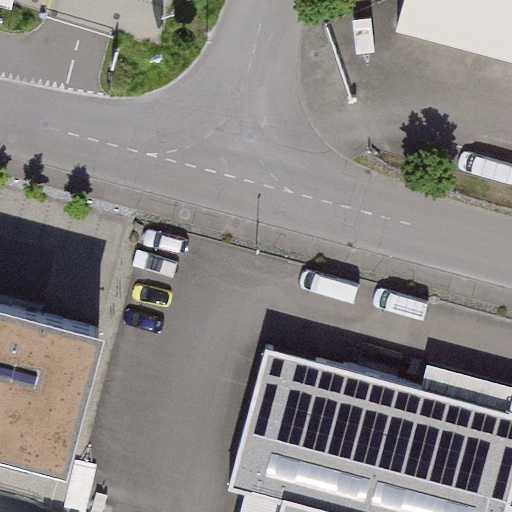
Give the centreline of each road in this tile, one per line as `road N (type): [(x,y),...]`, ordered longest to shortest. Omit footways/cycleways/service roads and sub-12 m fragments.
road 1 (residential): [(227,177),(511,252)]
road 2 (residential): [(0,119),(227,177)]
road 3 (residential): [(227,177),(273,0)]
